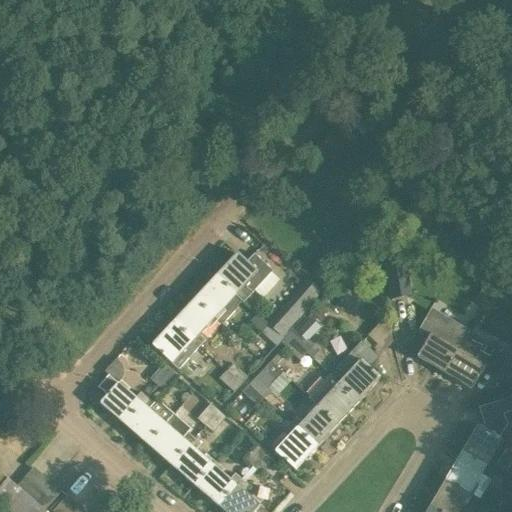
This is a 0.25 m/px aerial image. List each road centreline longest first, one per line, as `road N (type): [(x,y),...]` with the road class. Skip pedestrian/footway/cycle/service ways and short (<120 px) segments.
road 1 (residential): [(49,407),(252,186)]
road 2 (residential): [(389,511),(426,448),(421,427),(397,416),(299,511)]
road 3 (residential): [(172,511),(49,407)]
